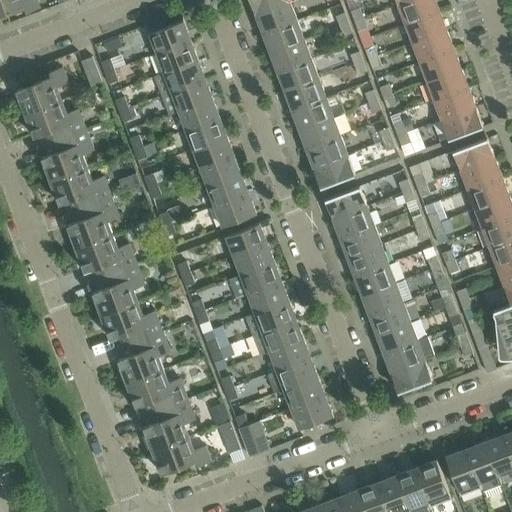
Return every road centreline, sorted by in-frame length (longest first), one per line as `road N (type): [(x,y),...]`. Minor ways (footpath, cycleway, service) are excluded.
road 1 (residential): [(380,438),(214,0)]
road 2 (residential): [(0,151),(139,511)]
road 3 (residential): [(168,511),(380,438)]
road 4 (residential): [(0,52),(142,0)]
road 5 (residential): [(380,438),(511,389)]
